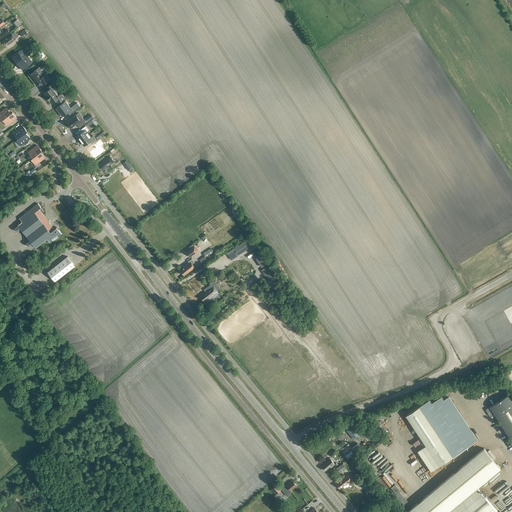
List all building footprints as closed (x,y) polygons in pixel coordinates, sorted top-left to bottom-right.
[(0,36),(1,36),(2,38),(10,33),(9,32),(10,31),(9,29),(8,30),(7,29),(2,33),(0,30),(0,36)] [(12,34),(3,40),(7,45),(18,37),(17,36),(14,33),(12,34)] [(36,57),(39,61),(46,56),(41,49),(37,52),(39,55),(36,57)] [(18,52),(12,57),(20,67),(21,66),(23,69),(32,62),(28,57),(24,60),(18,53),(18,52)] [(35,70),(28,75),(36,85),(41,82),(43,85),(49,81),(44,75),(41,77),(35,70)] [(44,93),(48,98),(56,92),(54,89),(56,87),(52,83),(47,87),(49,89),(44,93)] [(48,98),(52,104),(57,100),(59,102),(64,98),(61,94),(58,95),(56,92),(48,98)] [(66,101),(56,109),(62,117),(68,112),(70,115),(80,107),(77,103),(71,108),(66,101)] [(0,112),(0,118),(2,120),(3,119),(11,113),(7,108),(0,112)] [(11,113),(3,119),(7,125),(16,118),(12,112),(11,113)] [(76,115),(66,122),(71,128),(77,124),(80,128),(86,123),(82,117),(79,119),(76,115)] [(18,139),(26,133),(27,132),(23,126),(13,133),(18,139)] [(76,136),(80,141),(89,135),(87,132),(89,130),(85,126),(80,130),(82,132),(76,136)] [(26,133),(18,139),(16,140),(21,145),(30,138),(26,133)] [(91,138),(89,135),(80,141),(84,147),(90,142),(91,144),(96,140),(93,136),(91,138)] [(97,145),(88,152),(93,159),(106,150),(100,143),(103,141),(101,139),(95,143),(97,145)] [(28,152),(32,158),(41,152),(42,151),(37,145),(28,152)] [(32,158),(31,159),(36,164),(45,157),(41,152),(32,158)] [(103,161),(99,164),(103,170),(109,165),(110,165),(114,162),(109,155),(102,161),(103,161)] [(132,167),(128,162),(127,160),(123,163),(128,170),(132,168),(132,167)] [(37,171),(34,168),(30,171),(29,170),(26,173),(29,177),(37,171)] [(22,222),(18,225),(14,228),(17,232),(21,229),(30,240),(26,243),(29,247),(32,244),(36,248),(47,239),(50,243),(61,234),(57,228),(54,229),(39,209),(41,208),(38,203),(19,218),(22,222)] [(234,249),(238,255),(251,246),(246,240),(234,249)] [(194,246),(190,249),(186,252),(190,257),(195,253),(198,251),(194,246)] [(202,254),(205,258),(213,252),(211,248),(202,254)] [(233,248),(226,253),(231,260),(238,255),(234,249),(233,248)] [(260,264),(267,259),(262,252),(255,257),(260,264)] [(47,272),(55,282),(75,266),(67,256),(47,272)] [(180,270),(184,275),(195,267),(192,264),(194,262),(191,259),(188,261),(189,263),(184,267),(180,270)] [(201,297),(204,302),(205,302),(208,306),(211,303),(209,301),(219,294),(218,292),(212,283),(203,290),(206,293),(201,297)] [(511,396),(510,394),(490,407),(486,410),(490,416),(494,414),(511,441),(511,396)] [(446,447),(453,457),(478,440),(449,397),(444,400),(442,397),(432,403),(429,400),(406,416),(426,446),(432,455),(446,447)] [(381,416),(386,423),(392,419),(388,412),(381,416)] [(357,454),(363,449),(358,443),(352,448),(357,454)] [(432,455),(426,446),(417,451),(431,472),(453,457),(446,447),(432,455)] [(496,511),(498,511),(477,487),(500,468),(485,449),(462,468),(411,509),(409,511),(496,511)] [(355,454),(352,450),(345,456),(348,459),(355,454)] [(326,461),(327,462),(321,467),(325,471),(330,467),(331,467),(334,464),(329,458),(326,461)] [(343,463),(336,468),(339,473),(346,468),(343,463)] [(347,475),(336,484),(339,489),(344,485),(345,486),(347,484),(347,483),(351,480),(347,475)] [(291,491),(297,486),(293,481),(282,490),(287,496),(292,492),(291,491)] [(396,494),(400,491),(395,484),(391,488),(396,494)] [(276,485),(272,489),(276,495),(278,493),(281,491),(276,485)] [(413,498),(410,495),(412,494),(407,488),(402,493),(410,501),(413,498)] [(400,492),(396,495),(404,505),(406,503),(408,502),(400,492)] [(282,498),(278,493),(276,495),(282,502),(285,499),(283,496),(282,498)]
